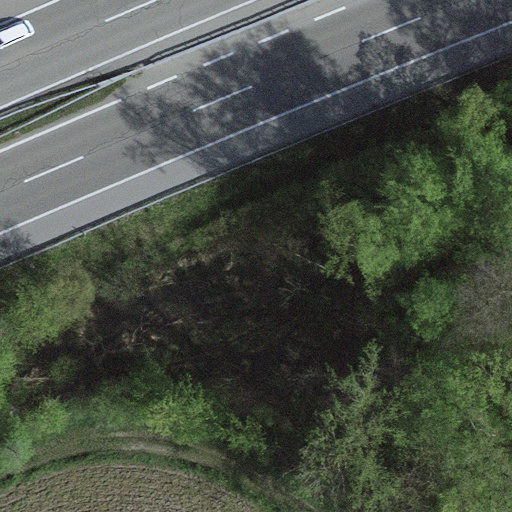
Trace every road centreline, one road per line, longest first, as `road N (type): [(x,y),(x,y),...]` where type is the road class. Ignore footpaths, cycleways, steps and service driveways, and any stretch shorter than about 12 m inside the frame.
road 1 (motorway): [(0,190),(468,0)]
road 2 (track): [(0,475),(73,449),(131,443),(197,459),(301,511)]
road 3 (motorway): [(163,0),(0,71)]
